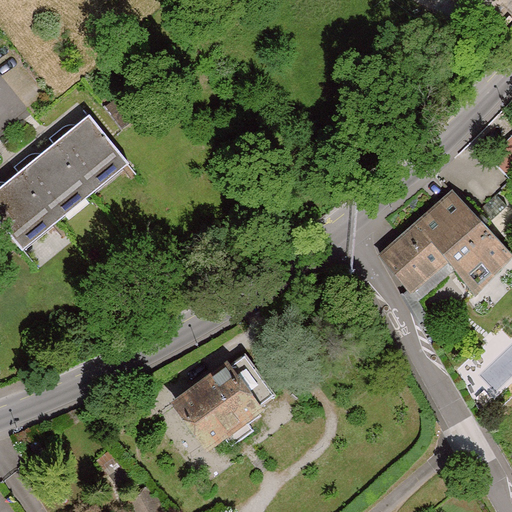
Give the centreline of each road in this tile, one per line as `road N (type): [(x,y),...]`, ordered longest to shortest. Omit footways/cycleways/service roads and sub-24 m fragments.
road 1 (tertiary): [(0,416),(158,348),(344,224)]
road 2 (residential): [(511,508),(344,224)]
road 3 (tertiary): [(344,224),(511,67)]
